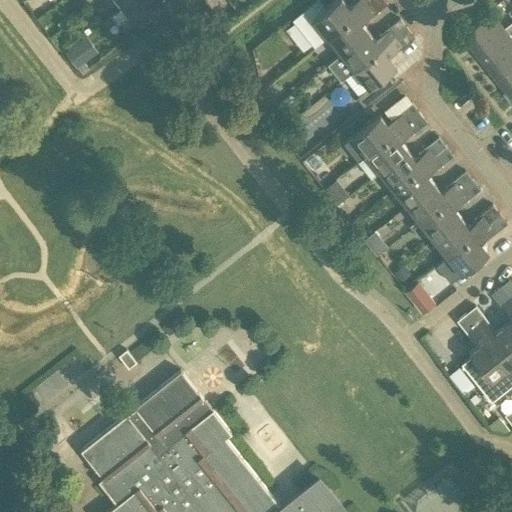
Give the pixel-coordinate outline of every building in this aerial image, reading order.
[(128,0),(120,7),(128,17),(120,23),(126,30),(163,0),(128,0)] [(342,0),(334,0),(324,8),(317,0),(314,0),(291,19),(313,46),(326,36),(370,0),(351,0),(351,1),(352,2),(347,6),(342,0)] [(384,0),(370,0),(326,36),(340,53),(368,31),(360,21),(364,18),(366,19),(387,3),(384,0)] [(505,29),(503,27),(494,15),(503,7),(498,1),(489,8),(490,10),(459,35),(474,54),(505,29)] [(368,31),(340,53),(328,63),(341,79),(353,70),(406,27),(399,17),(378,34),(379,36),(374,39),(368,31)] [(63,18),(57,24),(60,28),(67,22),(63,18)] [(511,20),(503,27),(505,29),(474,54),(489,72),(511,54),(511,38),(508,33),(511,30),(511,20)] [(406,27),(353,70),(367,87),(395,65),(387,55),(392,51),(393,53),(414,36),(406,27)] [(83,39),(66,52),(77,66),(93,53),(83,39)] [(511,54),(489,72),(504,91),(511,84),(511,54)] [(379,114),(351,137),(341,145),(355,162),(365,154),(418,112),(411,103),(390,119),(391,121),(387,124),(379,114)] [(418,112),(365,154),(378,171),(406,149),(399,139),(403,136),(405,138),(425,121),(418,112)] [(413,158),(406,149),(378,171),(392,188),(445,146),(437,136),(416,153),(418,154),(413,158)] [(445,146),(392,188),(405,205),(433,183),(426,173),(430,170),(431,171),(452,155),(445,146)] [(440,191),(433,183),(405,205),(419,222),(472,179),(464,170),(443,186),(445,188),(440,191)] [(472,179),(419,222),(432,239),(460,216),(453,207),(457,204),(458,206),(479,189),(472,179)] [(460,216),(432,239),(446,256),(499,213),(491,204),(470,220),(471,222),(467,225),(460,216)] [(499,213),(446,256),(460,273),(488,251),(480,241),(484,238),(485,239),(506,222),(499,213)] [(404,265),(395,272),(401,279),(409,272),(404,265)] [(511,282),(509,278),(499,286),(511,301),(511,282)] [(407,286),(420,307),(432,300),(419,279),(407,286)] [(511,301),(499,286),(490,293),(507,314),(508,313),(511,317),(503,325),(511,336),(511,301)] [(475,306),(465,313),(508,366),(511,362),(511,336),(503,325),(493,332),(490,327),(491,326),(475,306)] [(508,366),(465,313),(456,320),(473,341),(474,340),(478,344),(468,352),(471,355),(461,363),(480,388),(508,366)] [(128,368),(136,361),(126,349),(118,355),(128,368)] [(136,408),(128,414),(126,412),(80,449),(102,477),(98,481),(115,503),(103,511),(244,511),(269,492),(225,436),(230,432),(191,383),(181,369),(135,405),(136,408)] [(346,511),(318,476),(280,506),(278,504),(279,503),(269,492),(244,511),(346,511)]
